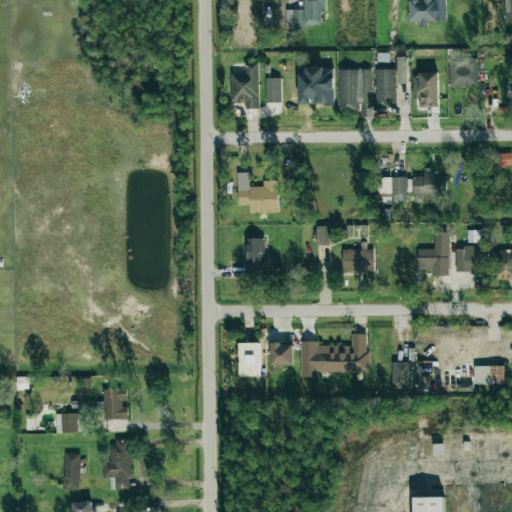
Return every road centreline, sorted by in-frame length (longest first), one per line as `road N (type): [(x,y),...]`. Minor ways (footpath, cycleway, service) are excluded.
road 1 (residential): [(211,511),(204,0)]
road 2 (residential): [(205,138),(511,134)]
road 3 (residential): [(209,312),(511,307)]
